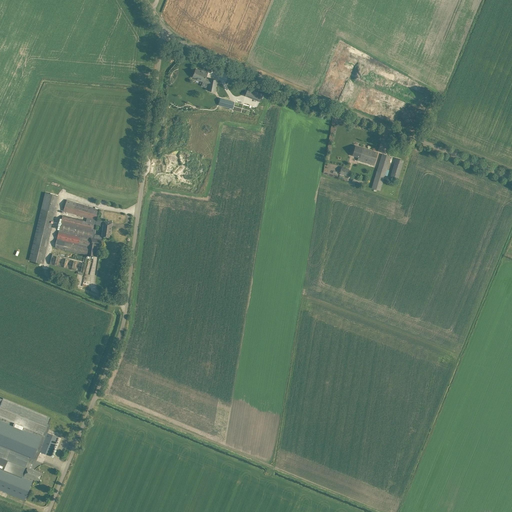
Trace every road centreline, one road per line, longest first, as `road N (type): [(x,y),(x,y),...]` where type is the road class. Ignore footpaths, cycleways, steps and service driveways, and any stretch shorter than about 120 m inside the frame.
road 1 (unclassified): [(48,511),(123,321),(169,33)]
road 2 (unclassified): [(511,174),(207,57),(169,33)]
